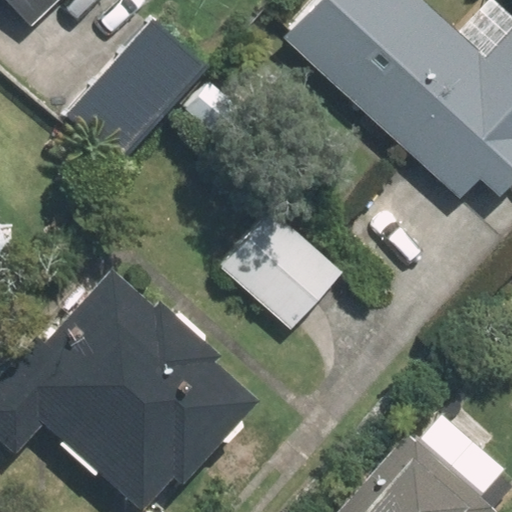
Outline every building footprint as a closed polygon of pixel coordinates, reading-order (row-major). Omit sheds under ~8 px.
[(0,0),(0,6),(22,32),(59,0),(0,0)] [(199,64),(134,0),(88,0),(12,77),(100,164),(199,64)] [(301,0),(275,29),(457,197),(472,180),(491,197),(511,173),(511,18),(481,53),(423,0),(301,0)] [(321,259),(267,208),(216,263),(270,313),(321,259)] [(0,247),(13,234),(0,221),(0,247)] [(242,389),(102,267),(51,316),(43,309),(0,358),(0,436),(16,450),(41,421),(140,507),(242,389)] [(430,482),(396,453),(345,511),(489,511),(492,509),(443,467),(430,482)]
